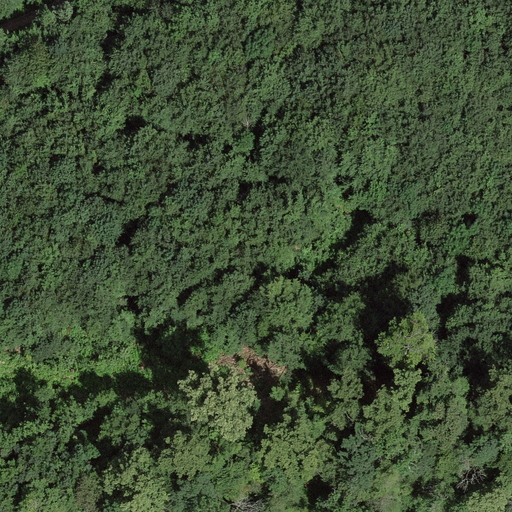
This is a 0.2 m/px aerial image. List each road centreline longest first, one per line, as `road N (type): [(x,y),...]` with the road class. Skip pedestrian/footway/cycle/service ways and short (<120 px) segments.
road 1 (track): [(0,82),(194,146),(511,291)]
road 2 (track): [(0,369),(167,387)]
